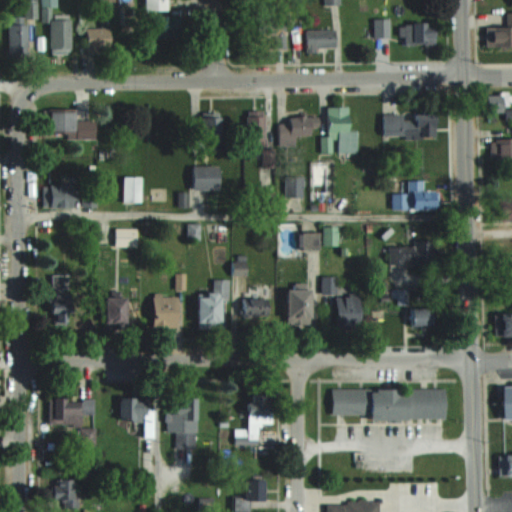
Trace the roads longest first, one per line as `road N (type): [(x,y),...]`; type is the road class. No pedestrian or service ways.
road 1 (tertiary): [(476,511),(463,0)]
road 2 (residential): [(18,360),(511,357)]
road 3 (residential): [(25,92),(55,82),(511,73)]
road 4 (residential): [(18,511),(16,118),(25,92)]
road 5 (residential): [(296,511),(297,358)]
